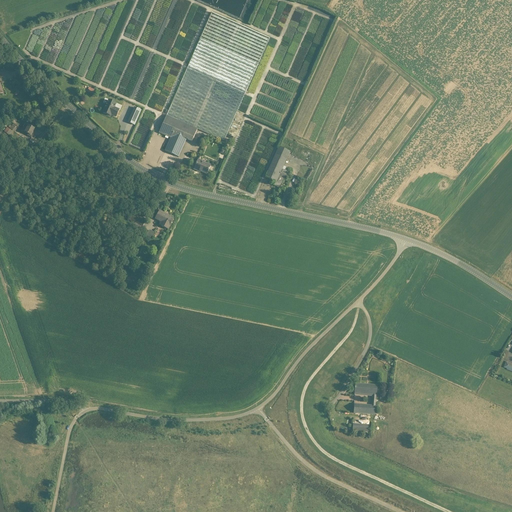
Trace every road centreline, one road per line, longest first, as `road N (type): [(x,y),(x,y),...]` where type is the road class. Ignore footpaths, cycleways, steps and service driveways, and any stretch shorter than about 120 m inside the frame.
road 1 (tertiary): [(406,240),(198,193),(146,173),(0,37)]
road 2 (unclassified): [(52,511),(68,433),(84,411),(178,420),(248,412),(357,301)]
road 3 (track): [(359,303),(351,330),(309,379),(301,415)]
road 4 (tertiary): [(511,297),(406,240)]
road 5 (unclassified): [(357,301),(369,339),(328,406)]
